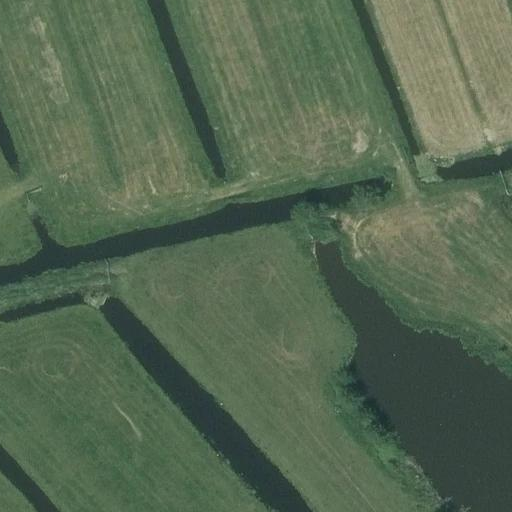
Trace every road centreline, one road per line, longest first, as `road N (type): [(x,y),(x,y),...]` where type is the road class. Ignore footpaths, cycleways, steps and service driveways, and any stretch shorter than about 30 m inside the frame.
road 1 (track): [(0,206),(44,183),(211,197),(389,154),(430,237),(479,240),(511,259)]
road 2 (track): [(389,154),(334,31)]
